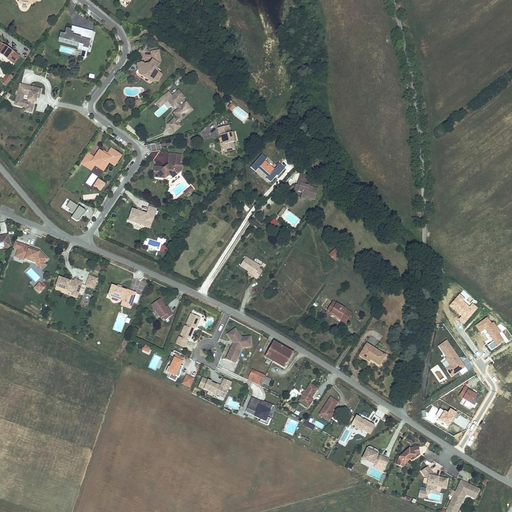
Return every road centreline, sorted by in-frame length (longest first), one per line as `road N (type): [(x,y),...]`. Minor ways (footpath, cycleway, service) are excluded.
road 1 (unclassified): [(393,0),(415,96),(424,194),(422,279),(401,415)]
road 2 (residential): [(82,244),(138,153),(91,112),(125,49),(120,32),(81,0)]
road 3 (unclassified): [(401,415),(228,310)]
road 4 (track): [(125,49),(146,31),(268,124)]
road 5 (unclassified): [(228,310),(82,244)]
